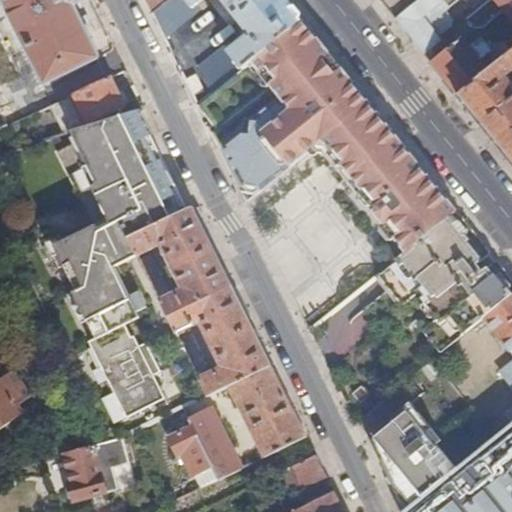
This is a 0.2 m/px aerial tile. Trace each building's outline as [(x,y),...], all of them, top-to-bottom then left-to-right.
[(5,0),(47,82),(101,56),(75,6),(77,4),(83,0),(5,0)] [(147,0),(153,12),(167,0),(147,0)] [(186,78),(198,103),(219,86),(303,20),(286,0),(167,0),(153,12),(165,36),(203,6),(199,2),(200,0),(225,0),(252,33),(236,47),(232,42),(186,78)] [(382,0),(396,18),(417,0),(382,0)] [(417,0),(396,18),(425,53),(439,41),(436,38),(454,24),(455,20),(446,9),(438,14),(433,8),(443,0),(444,0),(450,5),(455,0),(417,0)] [(511,0),(488,0),(468,17),(476,27),(484,27),(505,10),(511,17),(511,0)] [(212,130),(240,187),(255,191),(256,191),(310,148),(292,127),(314,109),(302,95),(301,93),(300,92),(299,92),(284,74),(322,44),(303,20),(219,86),(238,109),(216,127),(212,130)] [(463,36),(431,61),(458,94),(511,52),(511,48),(505,39),(493,48),(484,37),(471,46),(463,36)] [(292,127),(310,148),(323,138),(369,101),(322,44),(284,74),(299,92),(300,92),(301,93),(302,95),(314,109),(292,127)] [(511,52),(458,94),(511,160),(511,52)] [(125,106),(111,76),(52,104),(65,129),(87,119),(89,123),(125,106)] [(198,103),(216,127),(238,109),(219,86),(198,103)] [(329,146),(341,161),(385,127),(387,129),(392,129),(376,109),(369,101),(323,138),(329,146)] [(131,237),(188,209),(139,109),(74,129),(80,141),(59,151),(79,193),(94,186),(112,221),(100,228),(97,224),(56,244),(50,247),(60,268),(71,262),(85,288),(76,292),(99,338),(92,342),(130,418),(168,399),(137,336),(134,337),(128,324),(143,316),(119,266),(140,254),(131,237)] [(348,170),(395,133),(392,129),(387,129),(385,127),(341,161),(348,170)] [(375,212),(426,172),(395,133),(348,170),(376,205),(375,211),(375,212)] [(406,252),(458,211),(426,172),(375,212),(406,252)] [(171,316),(234,285),(215,246),(195,206),(188,209),(131,237),(140,254),(163,242),(186,288),(162,300),(171,316)] [(485,318),(511,295),(511,278),(498,261),(491,268),(483,258),(491,252),(458,211),(406,252),(380,273),(404,302),(420,289),(424,293),(420,296),(427,303),(428,302),(431,306),(436,302),(440,307),(435,310),(437,313),(434,316),(437,320),(425,330),(443,352),(485,318)] [(55,270),(60,268),(50,247),(56,244),(54,240),(43,246),(55,270)] [(491,268),(498,261),(491,252),(483,258),(491,268)] [(141,257),(160,296),(170,291),(151,253),(141,257)] [(230,385),(273,363),(253,323),(234,285),(171,316),(178,332),(202,321),(225,367),(201,378),(209,395),(230,385)] [(511,420),(511,295),(485,318),(511,350),(511,372),(506,378),(511,385),(511,409),(506,414),(511,420)] [(431,306),(435,310),(440,307),(436,302),(431,306)] [(181,340),(198,372),(207,367),(191,335),(181,340)] [(434,359),(422,369),(431,381),(444,371),(434,359)] [(260,458),(309,434),(291,399),(273,363),(230,385),(263,451),(257,453),(260,458)] [(0,427),(23,412),(19,404),(31,395),(13,368),(4,375),(0,369),(0,427)] [(368,395),(361,385),(352,393),(359,402),(368,395)] [(406,509),(459,467),(439,443),(443,439),(411,400),(369,435),(406,509)] [(202,487),(244,466),(214,407),(189,419),(193,427),(170,437),(185,463),(188,463),(193,474),(195,473),(202,487)] [(511,511),(511,424),(459,467),(406,509),(402,511),(511,511)] [(123,439),(65,454),(72,481),(70,483),(67,488),(70,498),(75,501),(118,490),(117,483),(114,472),(130,468),(123,439)] [(317,453),(296,463),(307,487),(329,476),(317,453)] [(114,472),(117,483),(134,480),(130,468),(114,472)] [(346,511),(336,490),(291,511),(346,511)] [(148,503),(150,511),(163,506),(159,497),(148,503)]
